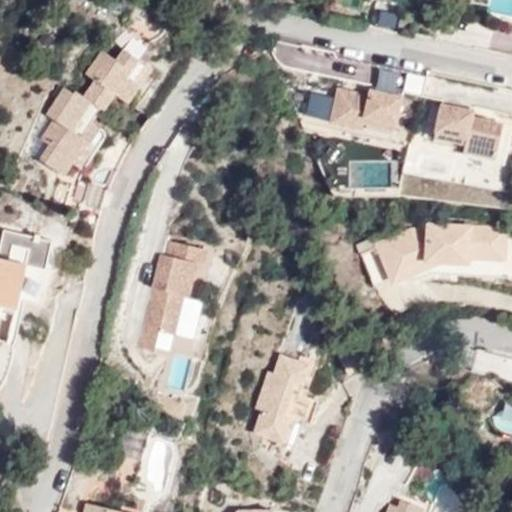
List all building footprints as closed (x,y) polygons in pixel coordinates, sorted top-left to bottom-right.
[(257,0),(237,0),(240,12),(260,8),(257,0)] [(408,7),(378,0),(375,16),(378,17),(376,27),(400,33),(408,7)] [(86,97),(102,107),(105,110),(116,94),(140,59),(126,49),(118,61),(104,51),(88,74),(97,80),(86,97)] [(140,59),(116,94),(129,103),(153,68),(140,59)] [(151,119),(175,83),(153,68),(129,103),(151,119)] [(64,175),(73,162),(88,139),(83,136),(92,122),(102,107),(86,97),(78,91),(76,94),(67,89),(49,116),(57,120),(44,140),(52,146),(42,161),(64,175)] [(339,93),(333,123),(349,126),(347,132),(394,143),(404,98),(370,90),(368,99),(339,93)] [(307,115),(328,115),(329,93),(307,92),(307,115)] [(435,143),(466,150),(464,154),(497,161),(505,123),(474,116),(475,112),(444,105),(435,143)] [(100,128),(92,122),(83,136),(88,139),(73,162),(81,168),(96,145),(91,141),(100,128)] [(397,161),(329,162),(329,184),(397,183),(397,161)] [(109,190),(80,180),(73,201),(102,210),(109,190)] [(454,228),(428,226),(427,234),(453,235),(454,228)] [(373,239),(359,245),(377,288),(396,280),(394,275),(420,264),(430,259),(470,261),(470,256),(491,257),(492,229),(454,228),(453,235),(410,233),(381,245),(381,246),(376,248),(373,239)] [(507,230),(492,229),(491,257),(506,257),(507,230)] [(53,241),(4,230),(0,248),(0,305),(16,309),(17,309),(19,299),(25,300),(39,304),(53,241)] [(174,263),(177,248),(167,246),(165,262),(174,263)] [(204,254),(177,248),(174,263),(165,262),(160,262),(144,335),(158,337),(172,341),(182,301),(184,301),(192,268),(200,270),(204,254)] [(394,275),(396,280),(400,280),(404,281),(408,280),(412,280),(415,280),(420,279),(423,278),(425,278),(420,264),(394,275)] [(25,300),(19,299),(17,309),(16,309),(9,338),(17,340),(25,300)] [(153,355),(158,337),(144,335),(140,352),(153,355)] [(367,365),(356,347),(339,356),(351,374),(367,365)] [(305,383),(311,365),(283,355),(277,373),(271,371),(259,408),(264,410),(257,432),(267,435),(263,448),(291,465),(305,424),(311,406),(299,401),(291,399),(297,381),(305,383)] [(305,383),(297,381),(291,399),(299,401),(305,383)] [(422,511),(424,510),(401,501),(399,508),(397,511),(422,511)] [(96,511),(98,506),(87,503),(84,511),(96,511)]
